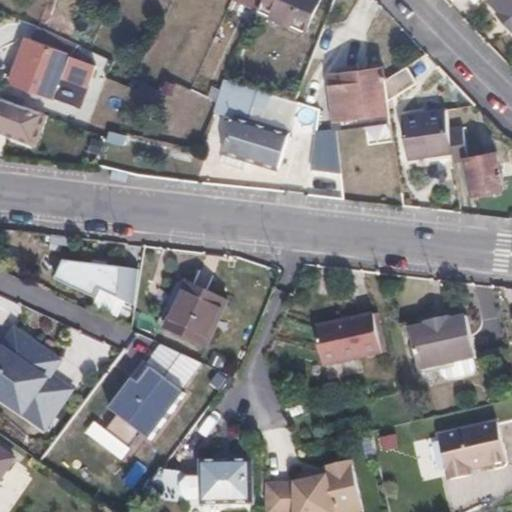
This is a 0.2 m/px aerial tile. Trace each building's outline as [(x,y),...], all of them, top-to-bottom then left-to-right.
[(259,11),(263,0),(231,0),(232,0),(259,11)] [(319,0),(263,0),(259,11),(309,30),(319,0)] [(511,0),(493,0),(502,10),(499,12),(511,27),(511,0)] [(54,51),(60,36),(38,25),(31,41),(26,40),(10,81),(50,96),(57,78),(85,89),(92,70),(65,60),(66,57),(54,51)] [(417,81),(408,65),(385,79),(388,100),(417,81)] [(339,121),(390,114),(388,100),(385,79),(384,71),(334,78),(339,121)] [(235,117),(287,137),(299,104),(227,83),(215,109),(235,117)] [(0,131),(20,139),(32,109),(0,96),(0,131)] [(233,124),(286,139),(287,137),(235,117),(233,124)] [(496,163),(467,167),(463,135),(451,137),(449,123),(407,129),(412,169),(454,163),(460,205),(501,199),(496,163)] [(275,172),(286,139),(233,124),(222,155),(275,172)] [(391,125),(368,129),(370,142),(393,138),(391,125)] [(112,289),(120,270),(70,264),(66,271),(112,289)] [(135,307),(142,272),(120,270),(112,289),(66,271),(61,283),(94,299),(98,290),(135,307)] [(157,326),(166,331),(188,284),(179,280),(157,326)] [(188,284),(166,331),(206,349),(227,303),(188,284)] [(34,378),(45,363),(68,331),(36,307),(2,354),(32,376),(34,378)] [(379,356),(371,316),(313,328),(321,367),(379,356)] [(476,365),(467,324),(411,334),(419,376),(476,365)] [(0,354),(0,399),(18,413),(29,411),(26,419),(46,432),(57,418),(49,413),(20,392),(32,376),(2,354),(0,354)] [(54,401),(70,380),(45,363),(34,378),(32,376),(20,392),(49,413),(54,417),(62,407),(54,401)] [(82,364),(70,380),(54,401),(62,407),(114,445),(147,399),(100,364),(94,373),(82,364)] [(187,372),(133,448),(157,467),(212,390),(187,372)] [(504,466),(497,427),(439,440),(449,487),(473,482),(471,471),(489,467),(490,470),(504,466)] [(0,478),(13,461),(0,451),(0,478)] [(195,470),(194,501),(194,502),(247,503),(248,459),(195,457),(195,470)] [(262,488),(261,489),(262,511),(356,511),(346,464),(318,470),(319,473),(289,480),(290,487),(262,488)] [(0,510),(1,511),(32,475),(20,465),(0,488),(0,510)] [(131,499),(138,499),(161,469),(155,469),(131,499)] [(161,469),(138,499),(194,501),(195,470),(161,469)]
